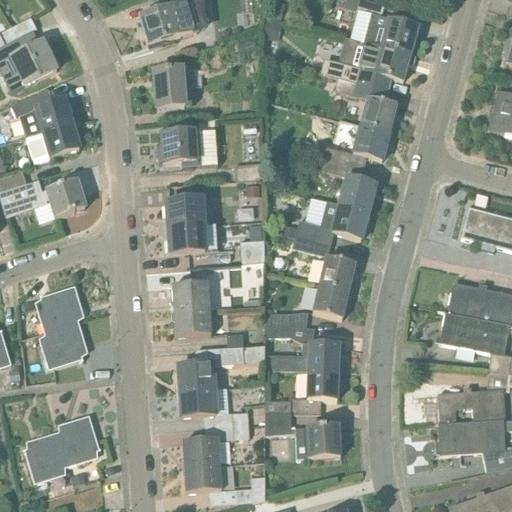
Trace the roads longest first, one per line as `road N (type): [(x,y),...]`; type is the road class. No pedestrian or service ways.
road 1 (residential): [(391,511),(380,448),(384,319),(425,163)]
road 2 (residential): [(142,511),(123,241)]
road 3 (residential): [(123,241),(112,101),(93,43),(66,0)]
road 4 (residential): [(425,163),(470,0)]
road 5 (residential): [(123,241),(0,278)]
